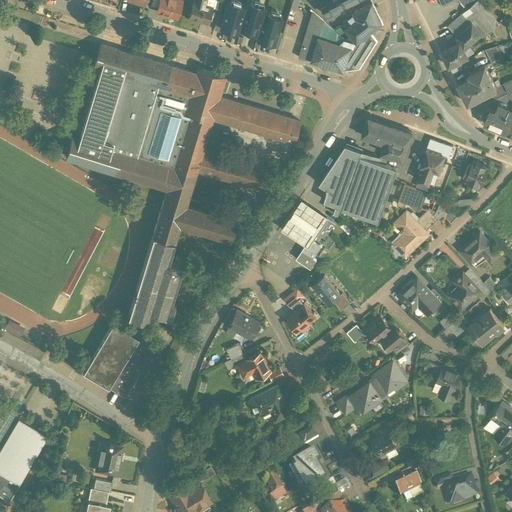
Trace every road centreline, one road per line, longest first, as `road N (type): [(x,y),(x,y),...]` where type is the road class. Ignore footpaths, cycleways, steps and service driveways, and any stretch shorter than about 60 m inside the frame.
road 1 (residential): [(350,106),(326,85),(49,0)]
road 2 (tertiary): [(247,255),(202,332),(160,440)]
road 3 (residential): [(160,440),(0,347)]
road 4 (residential): [(382,294),(511,165)]
road 5 (tertiary): [(350,106),(247,255)]
road 6 (residential): [(297,365),(376,511)]
road 7 (residential): [(382,294),(430,339),(481,363)]
road 8 (residential): [(247,255),(297,365)]
